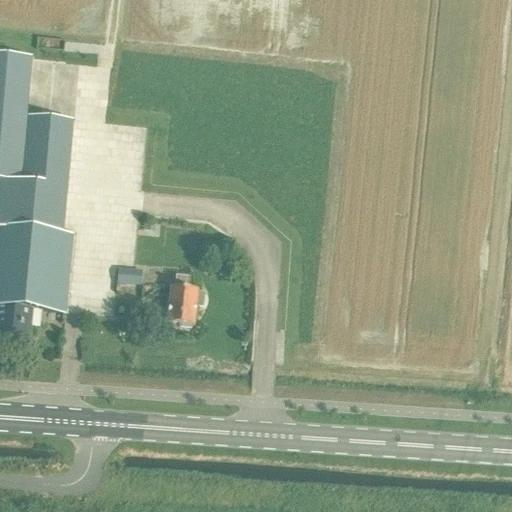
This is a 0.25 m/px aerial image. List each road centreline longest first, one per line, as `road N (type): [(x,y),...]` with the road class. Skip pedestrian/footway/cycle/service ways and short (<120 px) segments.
road 1 (primary): [(0,418),(511,451)]
road 2 (track): [(84,241),(114,0)]
